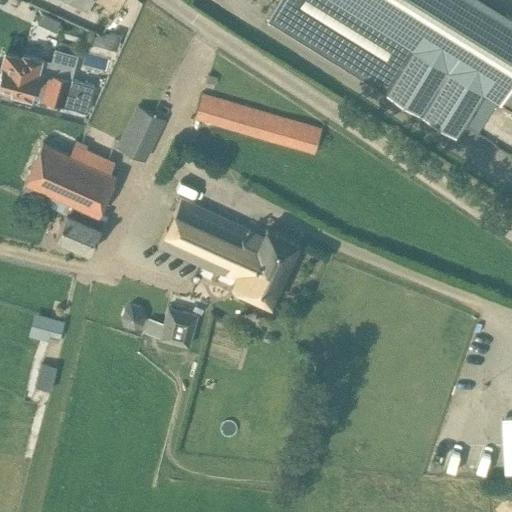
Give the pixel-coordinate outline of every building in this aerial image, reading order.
[(511,80),(511,18),(482,0),(278,0),(267,19),(455,135),(482,91),(499,102),(511,80)] [(60,19),(42,11),(37,22),(55,30),(60,19)] [(93,44),(117,51),(122,35),(113,32),(95,36),(93,44)] [(77,56),(55,50),(52,61),(24,53),(23,57),(6,52),(2,67),(0,68),(0,75),(1,75),(0,78),(0,81),(15,86),(14,89),(88,110),(95,85),(70,78),(77,56)] [(322,124),(198,90),(192,114),(315,148),(322,124)] [(165,119),(137,105),(117,145),(145,159),(165,119)] [(85,144),(78,140),(72,153),(44,140),(26,180),(73,202),(68,212),(67,211),(55,236),(89,251),(100,226),(91,222),(96,212),(98,211),(115,172),(109,169),(113,160),(83,147),(85,144)] [(177,156),(172,168),(224,188),(228,176),(177,156)] [(257,230),(185,198),(163,246),(219,272),(222,268),(241,277),(236,287),(274,304),(301,243),(267,228),(262,240),(254,237),(257,230)] [(123,308),(120,317),(124,326),(133,329),(142,325),(145,315),(141,307),(132,304),(123,308)] [(199,314),(170,306),(166,322),(149,317),(145,331),(162,335),(191,344),(199,314)] [(64,321),(35,313),(29,335),(58,343),(64,321)] [(57,367),(40,363),(34,387),(50,392),(57,367)]
